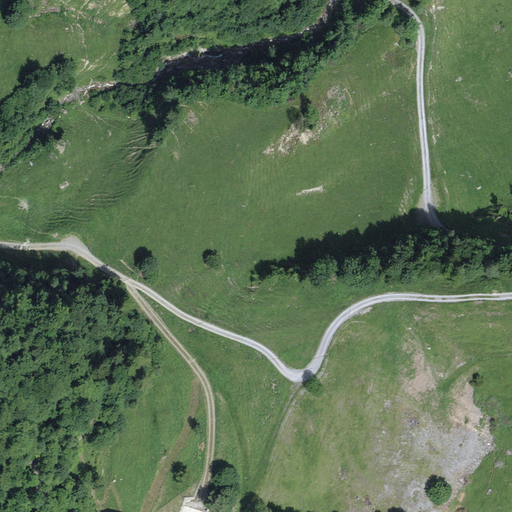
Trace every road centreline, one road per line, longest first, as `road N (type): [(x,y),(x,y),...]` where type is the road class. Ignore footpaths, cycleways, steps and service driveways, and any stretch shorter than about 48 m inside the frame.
road 1 (track): [(511,252),(447,233),(428,217),(419,24),(394,0)]
road 2 (track): [(511,296),(368,301),(344,315),(314,366),(298,377)]
road 3 (track): [(298,377),(255,345),(121,278)]
road 4 (track): [(196,367),(192,415),(147,511)]
road 5 (track): [(196,367),(214,421),(198,511)]
road 6 (track): [(298,377),(246,496)]
